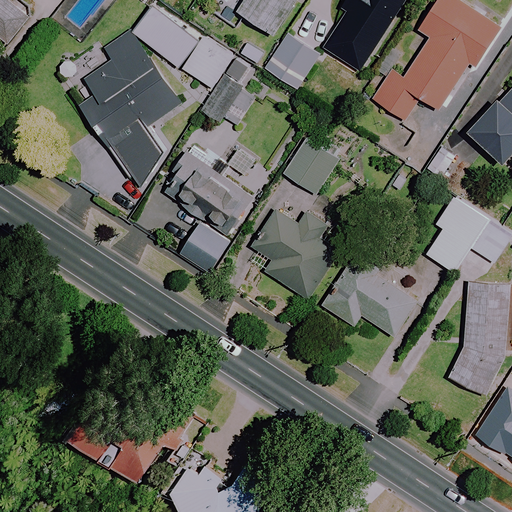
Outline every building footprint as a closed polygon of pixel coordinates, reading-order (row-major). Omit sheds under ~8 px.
[(30,13),(12,0),(0,0),(0,40),(7,45),(30,13)] [(247,0),(240,11),(274,34),(297,0),(247,0)] [(411,0),(351,0),(346,8),(351,11),(328,47),(365,71),(411,0)] [(504,25),(465,0),(440,0),(422,29),(432,35),(408,72),(398,65),(376,98),(409,120),(424,97),(443,110),(475,61),(479,63),(504,25)] [(181,66),(201,39),(157,6),(137,33),(181,66)] [(84,101),(77,106),(142,190),(171,150),(151,124),(164,114),(169,120),(188,105),(183,99),(130,32),(107,50),(114,59),(76,89),(84,101)] [(201,39),(181,66),(212,89),(237,57),(205,34),(201,39)] [(323,56),(290,35),(268,68),(301,90),(323,56)] [(268,55),(250,41),(241,53),(259,67),(268,55)] [(252,67),(238,58),(205,109),(223,121),(226,115),(242,126),(261,97),(241,84),(252,67)] [(511,158),(511,92),(473,132),(506,165),(511,158)] [(342,160),(309,139),(288,173),(320,193),(342,160)] [(459,156),(443,145),(433,161),(448,171),(459,156)] [(260,197),(195,152),(168,192),(233,236),(260,197)] [(474,248),(493,216),(456,193),(438,221),(445,226),(429,253),(460,271),(474,248)] [(329,224),(311,212),(302,226),(281,212),(258,247),(276,259),(268,270),(309,297),(339,251),(320,238),(329,224)] [(500,259),(509,245),(511,246),(511,227),(493,216),(474,248),(498,263),(500,259)] [(410,275),(364,245),(325,304),(358,325),(365,315),(395,334),(418,298),(402,288),(410,275)] [(511,289),(472,285),(466,349),(462,348),(454,368),(457,370),(454,378),(492,396),(510,360),(511,350),(511,289)] [(178,430),(98,379),(69,425),(148,476),(178,430)] [(196,452),(175,481),(188,511),(259,511),(282,481),(253,460),(237,481),(196,452)]
